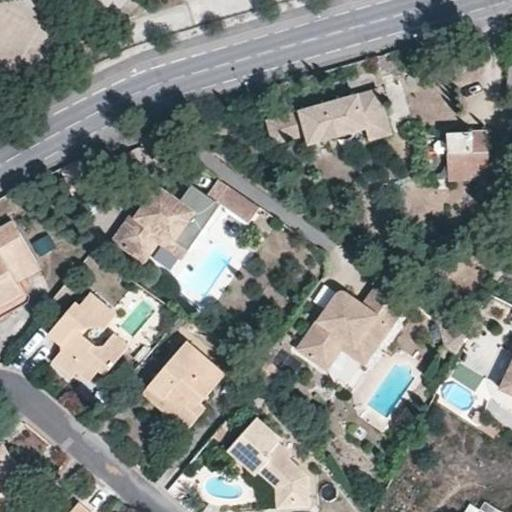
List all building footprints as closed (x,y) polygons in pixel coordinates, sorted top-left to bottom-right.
[(389,135),(376,91),(270,121),(266,122),(273,144),(303,136),(307,147),(361,132),(365,142),(389,135)] [(488,134),(451,136),(452,181),(489,179),(488,134)] [(194,186),(182,203),(161,189),(156,193),(139,217),(135,215),(118,241),(143,258),(160,235),(177,245),(198,216),(210,225),(223,206),(219,203),(194,186)] [(261,209),(230,188),(219,203),(223,206),(251,225),(261,209)] [(161,243),(185,259),(210,225),(198,216),(177,245),(160,235),(143,258),(148,261),(161,243)] [(15,222),(0,230),(0,308),(23,296),(18,285),(14,278),(38,264),(15,222)] [(18,285),(27,280),(42,270),(38,264),(14,278),(18,285)] [(412,288),(391,273),(379,289),(400,305),(412,288)] [(318,361),(338,335),(358,347),(382,317),(395,326),(407,311),(400,305),(379,289),(376,287),(363,303),(342,289),(298,344),(318,361)] [(106,348),(98,348),(84,335),(90,329),(101,327),(105,330),(107,329),(117,315),(93,294),(85,302),(81,298),(50,335),(66,349),(53,362),(73,379),(79,373),(90,383),(101,371),(106,376),(130,348),(115,335),(106,348)] [(475,324),(451,310),(444,321),(449,341),(461,348),(475,324)] [(366,363),(370,359),(395,326),(382,317),(358,347),(338,335),(318,361),(324,365),(341,346),(366,363)] [(41,356),(51,340),(35,330),(25,346),(41,356)] [(150,386),(181,413),(193,402),(199,406),(203,402),(224,379),(225,376),(191,346),(187,344),(150,386)] [(511,367),(502,386),(511,390),(511,367)] [(150,386),(143,394),(189,432),(210,409),(203,402),(199,406),(193,402),(181,413),(150,386)] [(258,475),(261,472),(279,488),(280,508),(311,507),(310,477),(291,461),(294,457),(279,446),(283,440),(258,419),(229,450),(243,463),(258,475)] [(0,511),(11,511),(25,504),(11,479),(20,474),(3,445),(0,446),(0,511)] [(20,474),(11,479),(25,504),(34,498),(20,474)] [(503,511),(478,497),(469,511),(503,511)] [(90,511),(80,503),(72,511),(90,511)]
